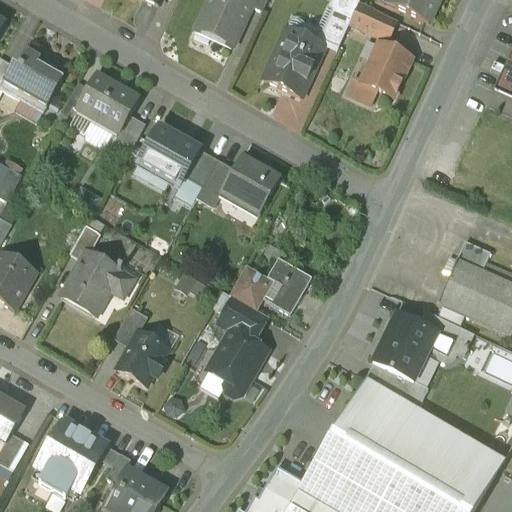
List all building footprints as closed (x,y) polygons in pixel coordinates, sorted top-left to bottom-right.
[(162,0),(140,0),(141,1),(158,10),(162,0)] [(253,0),(210,0),(195,35),(233,52),(251,11),(256,1),(253,0)] [(269,0),(253,0),(256,1),(251,11),(262,17),(269,0)] [(336,57),(338,51),(319,43),(332,13),(351,22),(359,6),(359,5),(349,0),(335,0),(327,10),(317,33),(292,21),(286,34),(323,51),(336,57)] [(385,0),(383,6),(428,27),(440,0),(385,0)] [(384,20),(370,12),(359,6),(351,22),(349,28),(361,33),(361,34),(388,46),(397,26),(384,20)] [(351,22),(332,13),(319,43),(338,51),(349,28),(351,22)] [(323,51),(286,34),(263,85),(300,102),(323,51)] [(411,63),(378,48),(361,85),(360,87),(378,96),(393,103),(411,63)] [(37,62),(25,54),(14,71),(9,68),(0,84),(0,94),(19,105),(23,99),(45,112),(60,83),(34,68),(37,62)] [(511,59),(510,59),(502,76),(511,80),(511,59)] [(0,62),(0,94),(0,84),(9,68),(0,62)] [(511,80),(502,76),(493,96),(511,104),(511,80)] [(378,96),(360,87),(361,85),(353,81),(344,100),(370,112),(378,96)] [(138,106),(95,82),(88,93),(78,112),(77,114),(78,115),(93,123),(119,138),(120,138),(124,132),(138,106)] [(67,107),(78,112),(88,93),(78,87),(67,107)] [(0,107),(37,127),(42,119),(19,105),(0,94),(0,107)] [(45,112),(23,99),(19,105),(42,119),(45,112)] [(274,122),(294,124),(296,103),(276,101),(274,122)] [(93,123),(78,115),(69,130),(84,138),(93,123)] [(106,159),(119,138),(93,123),(84,138),(84,147),(106,159)] [(124,132),(120,138),(119,138),(106,159),(124,168),(139,141),(124,132)] [(200,155),(159,132),(137,170),(138,171),(140,167),(171,185),(179,189),(177,193),(178,194),(184,183),(200,155)] [(200,155),(184,183),(202,193),(217,165),(200,155)] [(279,186),(240,164),(235,175),(222,198),(259,220),(279,186)] [(202,193),(202,194),(219,204),(222,198),(235,175),(217,165),(202,193)] [(171,185),(140,167),(138,171),(134,178),(164,196),(171,185)] [(0,188),(8,173),(0,168),(0,188)] [(21,181),(8,173),(0,188),(0,203),(7,207),(21,181)] [(202,194),(202,193),(184,183),(178,194),(174,201),(192,211),(196,204),(202,194)] [(219,204),(202,194),(196,204),(213,213),(219,204)] [(74,206),(92,216),(98,204),(84,195),(79,196),(74,206)] [(222,198),(219,204),(257,225),(259,220),(222,198)] [(91,221),(69,259),(81,266),(86,257),(103,228),(91,221)] [(0,223),(0,250),(12,230),(0,223)] [(490,258),(464,247),(456,265),(449,262),(442,277),(449,280),(436,309),(510,342),(511,337),(511,279),(486,267),(490,258)] [(36,277),(1,257),(0,259),(0,307),(14,315),(36,277)] [(118,275),(86,257),(81,266),(80,268),(82,269),(76,280),(74,279),(61,300),(79,311),(80,309),(94,317),(93,318),(96,320),(98,317),(96,316),(109,294),(121,300),(120,302),(123,303),(133,285),(120,278),(122,275),(119,273),(118,275)] [(311,283),(278,264),(267,283),(273,287),(263,305),(290,320),(311,283)] [(267,283),(246,270),(229,300),(233,303),(256,316),(263,305),(273,287),(267,283)] [(229,300),(223,297),(213,313),(223,319),(233,303),(229,300)] [(256,316),(233,303),(223,319),(218,329),(231,337),(232,335),(253,347),(267,322),(256,316)] [(148,323),(131,313),(113,344),(129,353),(137,338),(139,339),(148,323)] [(419,330),(396,319),(372,369),(390,377),(413,388),(413,387),(408,384),(423,354),(428,356),(430,354),(437,357),(439,363),(446,366),(452,364),(455,357),(461,360),(464,354),(467,355),(468,352),(466,351),(471,339),(426,317),(419,330)] [(150,345),(167,355),(169,355),(178,340),(159,329),(150,345)] [(253,347),(232,335),(231,337),(208,376),(228,387),(226,390),(228,397),(234,401),(240,399),(266,355),(253,347)] [(139,339),(137,338),(129,353),(117,374),(146,391),(153,379),(157,382),(165,369),(160,366),(167,355),(150,345),(139,339)] [(372,369),(365,384),(383,393),(390,377),(372,369)] [(390,377),(383,393),(418,414),(428,394),(413,387),(413,388),(390,377)] [(478,511),(505,467),(365,384),(301,487),(303,488),(298,497),(323,511),(478,511)] [(24,417),(0,403),(0,444),(5,447),(4,449),(5,449),(11,440),(24,417)] [(180,406),(172,404),(165,410),(167,419),(176,421),(182,415),(180,406)] [(107,451),(63,426),(36,473),(44,478),(38,488),(65,504),(71,493),(80,498),(107,451)] [(23,447),(11,440),(5,449),(4,449),(0,455),(0,470),(8,474),(23,447)] [(121,459),(105,483),(116,490),(125,475),(127,476),(133,466),(121,459)] [(301,473),(292,467),(287,475),(297,480),(301,473)] [(323,511),(298,497),(303,488),(301,487),(276,473),(257,505),(254,503),(248,511),(323,511)] [(127,476),(125,475),(116,490),(104,511),(108,507),(115,511),(158,511),(166,499),(127,476)]
